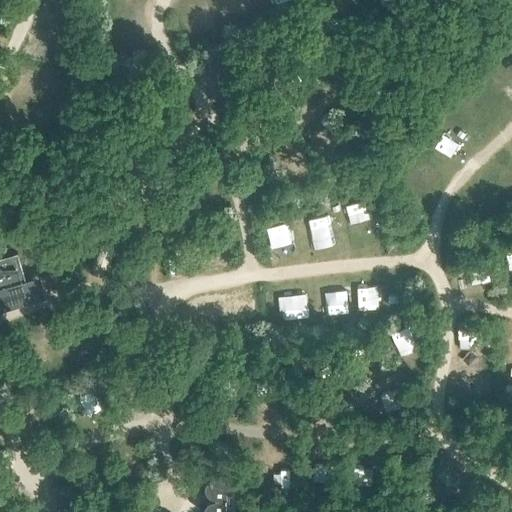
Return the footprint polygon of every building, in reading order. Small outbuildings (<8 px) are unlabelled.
[(34,86),(55,84),(54,69),(33,71),(34,86)] [(406,175),(418,187),(432,173),(421,161),(406,175)] [(307,220),(315,250),(334,245),(326,215),(307,220)] [(269,243),(285,243),(284,222),(268,222),(269,243)] [(0,302),(47,286),(40,265),(26,270),(17,243),(0,248),(0,302)] [(323,313),(338,312),(338,293),(323,294),(323,313)] [(228,511),(229,511),(230,488),(230,487),(229,486),(229,485),(229,484),(228,484),(227,483),(227,482),(226,482),(225,481),(224,480),(223,480),(222,479),(221,479),(220,479),(219,479),(219,478),(218,478),(217,478),(216,478),(215,478),(214,478),(213,478),(212,478),(211,479),(210,479),(209,480),(208,481),(207,482),(207,483),(206,483),(206,484),(206,485),(206,486),(205,487),(205,488),(205,489),(206,490),(206,491),(206,492),(207,493),(207,494),(208,494),(209,495),(209,496),(210,496),(211,496),(211,497),(212,497),(216,498),(216,499),(212,500),(211,501),(210,501),(209,501),(209,502),(208,502),(207,503),(207,504),(206,504),(206,505),(205,506),(205,507),(205,508),(204,509),(204,510),(204,511),(228,511)] [(255,496),(256,496),(256,483),(244,483),(242,484),(240,485),(237,487),(236,490),(235,492),(235,494),(236,496),(236,498),(237,499),(238,501),(240,502),(243,503),(244,503),(246,503),(247,503),(250,502),(251,502),(252,501),(254,499),(255,497),(255,496)] [(270,484),(267,483),(256,483),(256,496),(257,498),(258,499),(259,501),(261,502),(263,503),(266,503),(267,503),(269,503),(271,502),(272,501),(274,500),(275,498),(276,496),(276,494),(276,492),(276,490),(274,487),(272,485),(270,484)] [(84,499),(84,497),(84,495),(84,493),(83,492),(82,490),(81,489),(80,487),(78,486),(76,486),(74,485),(72,485),(71,485),(69,486),(67,486),(65,487),(64,489),(63,490),(62,492),(61,493),(61,495),(60,497),(61,499),(61,501),(62,503),(63,504),(64,506),(65,507),(67,508),(69,508),(71,509),(72,509),(74,509),(76,508),(78,508),(80,507),(81,506),(82,504),(83,503),(84,501),(84,499)] [(165,505),(166,503),(166,490),(155,490),(153,491),(150,492),(148,494),(146,497),(146,499),(146,501),(146,503),(147,505),(148,506),(149,508),(151,509),(153,510),(155,510),(157,510),(158,510),(160,509),(162,509),(163,508),(164,506),(165,505)] [(187,501),(187,499),(186,497),(185,494),(183,492),(180,491),(178,490),(166,490),(166,503),(167,503),(167,504),(169,506),(170,508),(171,509),(172,509),(174,510),(175,510),(178,510),(180,510),(182,509),(183,508),(185,506),(186,505),(187,503),(187,501)]
